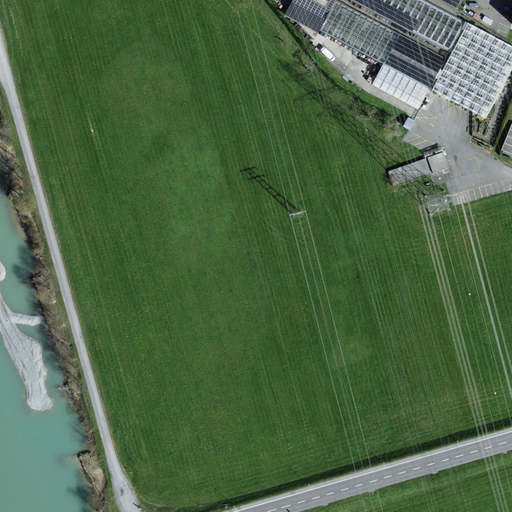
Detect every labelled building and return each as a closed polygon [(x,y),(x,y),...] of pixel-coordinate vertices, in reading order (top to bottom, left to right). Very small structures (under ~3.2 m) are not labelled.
[(294,0),(285,17),(320,36),(322,32),(337,3),(338,0),(294,0)] [(417,0),(348,0),(452,55),(468,27),(451,18),(417,0)] [(460,0),(417,0),(451,18),(460,0)] [(337,3),(322,32),(433,91),(448,62),(337,3)] [(433,91),(487,119),(511,71),(511,44),(470,23),(468,27),(452,55),(448,62),(433,91)] [(384,65),(372,85),(420,112),(431,92),(384,65)] [(511,125),(503,149),(511,152),(511,125)]
